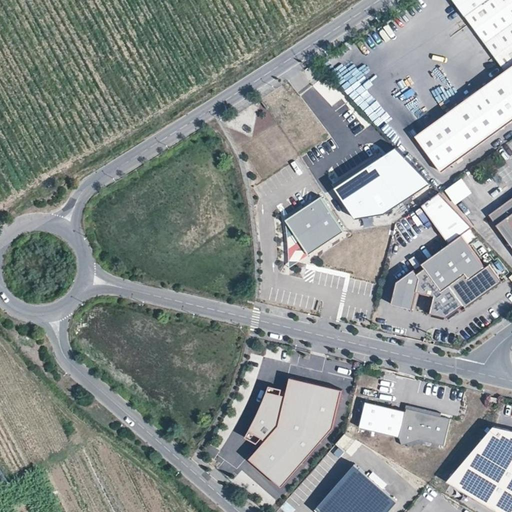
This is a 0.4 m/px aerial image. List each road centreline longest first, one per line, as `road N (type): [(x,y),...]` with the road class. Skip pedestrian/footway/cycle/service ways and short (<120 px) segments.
road 1 (residential): [(83,280),(480,370)]
road 2 (residential): [(383,0),(90,186),(63,229)]
road 3 (residential): [(52,314),(68,364),(238,511)]
